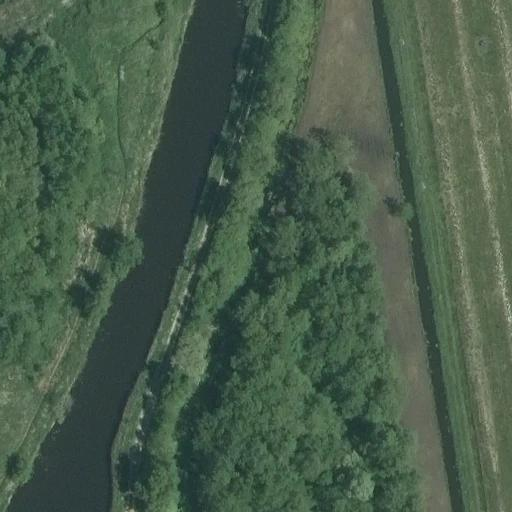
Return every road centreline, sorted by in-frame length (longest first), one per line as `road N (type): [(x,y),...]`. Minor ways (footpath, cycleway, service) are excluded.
road 1 (track): [(128,511),(138,431),(225,192),(268,0)]
road 2 (track): [(0,481),(76,320),(177,0)]
